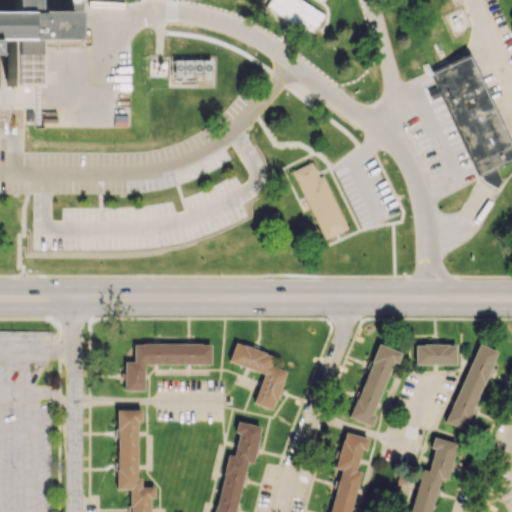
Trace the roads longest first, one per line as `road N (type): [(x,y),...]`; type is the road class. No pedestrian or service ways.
road 1 (primary): [(511,297),(74,296)]
road 2 (residential): [(347,297),(280,511)]
road 3 (residential): [(74,296),(74,416)]
